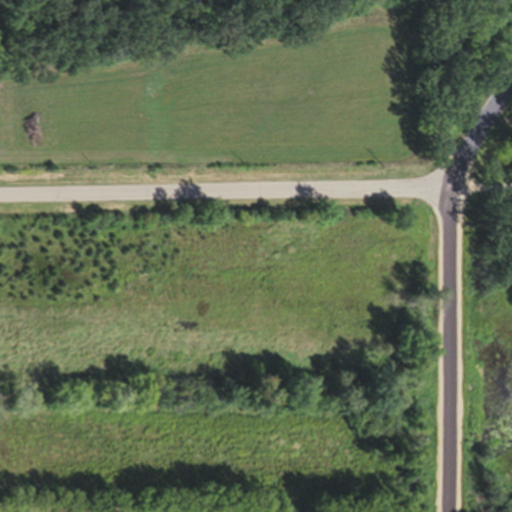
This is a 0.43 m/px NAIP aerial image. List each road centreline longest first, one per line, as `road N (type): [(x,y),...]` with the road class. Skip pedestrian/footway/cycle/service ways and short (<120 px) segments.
road 1 (tertiary): [(0,202),(299,198),(422,192),(460,181)]
road 2 (tertiary): [(511,69),(470,140),(450,228),(449,511)]
